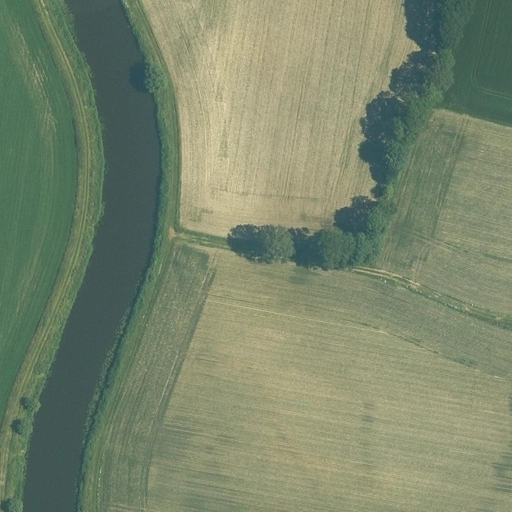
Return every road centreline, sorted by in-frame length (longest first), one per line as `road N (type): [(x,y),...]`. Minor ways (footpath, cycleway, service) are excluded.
road 1 (track): [(2,511),(14,417),(82,241),(89,189),(75,87),(40,5)]
road 2 (track): [(171,234),(361,269),(511,322)]
road 3 (track): [(153,287),(171,234),(173,141),(133,0)]
